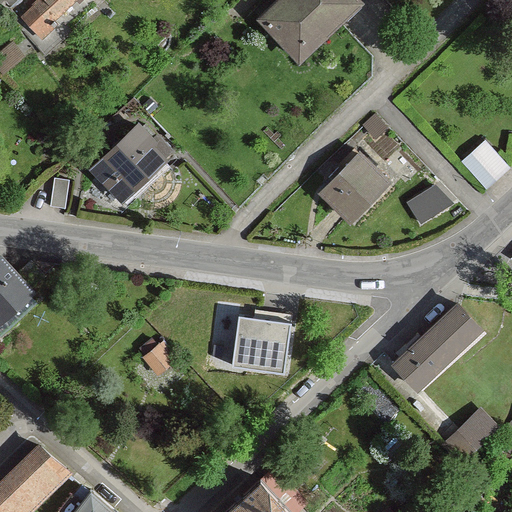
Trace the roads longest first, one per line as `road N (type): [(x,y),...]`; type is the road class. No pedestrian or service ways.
road 1 (residential): [(0,228),(357,277),(429,274)]
road 2 (residential): [(183,511),(429,274)]
road 3 (residential): [(141,511),(36,417)]
